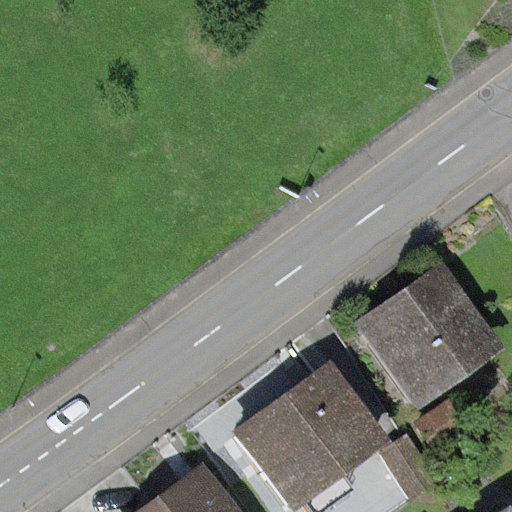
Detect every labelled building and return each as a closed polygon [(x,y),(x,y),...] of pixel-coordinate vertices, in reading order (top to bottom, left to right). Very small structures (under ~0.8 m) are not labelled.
[(432,288),(368,331),(412,394),(475,350),(432,288)] [(317,377),(232,438),(282,509),(367,444),(317,377)] [(445,406),(414,428),(428,447),(458,426),(445,406)] [(402,440),(378,455),(407,500),(431,485),(402,440)] [(153,503),(140,511),(206,511),(183,481),(153,503)]
